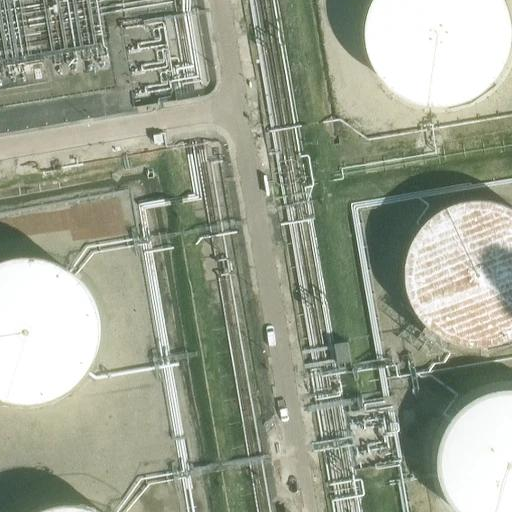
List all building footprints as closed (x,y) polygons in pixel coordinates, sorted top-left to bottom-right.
[(511,4),(510,0),(509,0),(384,0),(385,0),(378,12),(374,24),(372,39),(374,54),(377,68),(384,80),(389,88),(393,93),(398,97),(405,103),(418,110),(430,114),(445,116),(459,115),(466,113),(475,110),(488,104),(498,96),(508,85),(511,76),(511,4)] [(0,65),(0,92),(50,84),(46,58),(0,65)] [(511,208),(507,206),(498,203),(491,202),(476,201),(467,202),(460,203),(446,208),(435,215),(423,226),(416,235),(412,242),(409,249),(405,263),(404,277),(406,291),(410,305),(417,318),(427,330),(437,338),(451,345),(460,348),(467,350),(479,351),(491,350),(498,348),(507,345),(511,342),(511,208)] [(0,272),(0,402),(16,410),(52,409),(81,394),(99,373),(106,353),(107,326),(96,297),(74,275),(47,265),(24,264),(0,272)] [(348,344),(334,346),(338,366),(351,363),(348,344)] [(511,511),(511,389),(498,390),(484,394),(473,399),(465,404),(460,409),(455,414),(450,421),(444,432),(440,445),(438,458),(439,473),(442,486),(449,499),(457,510),(459,511),(511,511)]
